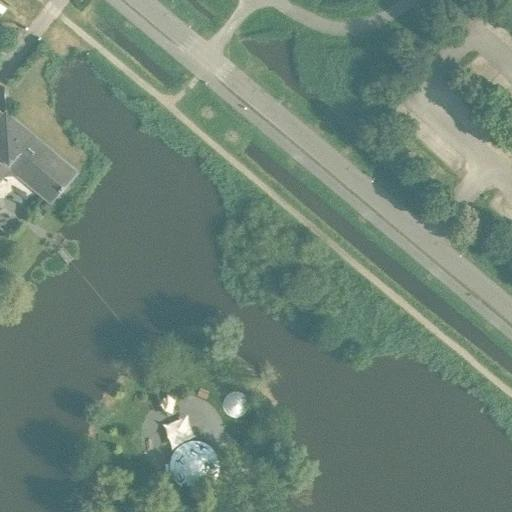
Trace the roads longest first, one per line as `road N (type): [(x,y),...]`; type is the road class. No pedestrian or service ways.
road 1 (unknown): [(511,395),(46,0)]
road 2 (tertiary): [(511,311),(140,0)]
